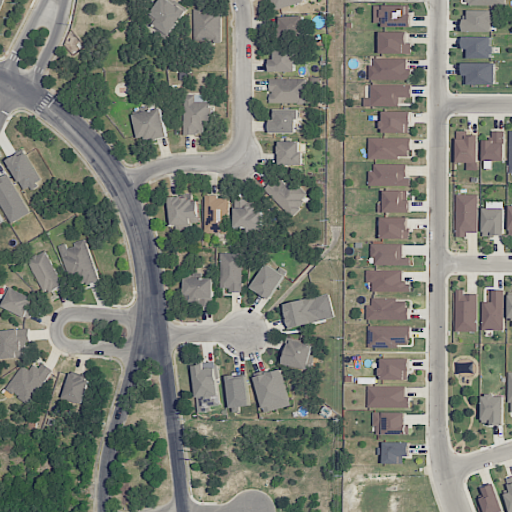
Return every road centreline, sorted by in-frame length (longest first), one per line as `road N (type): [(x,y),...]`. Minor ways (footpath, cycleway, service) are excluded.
road 1 (residential): [(458,511),(439,435),(440,0)]
road 2 (residential): [(119,186),(178,165),(244,163),(239,0)]
road 3 (tertiary): [(13,89),(88,145),(119,186),(152,304)]
road 4 (residential): [(161,334),(143,318),(72,313),(55,329),(71,346),(137,350),(161,334)]
road 5 (tertiary): [(152,304),(113,438),(105,511)]
road 6 (tertiary): [(184,511),(152,304)]
